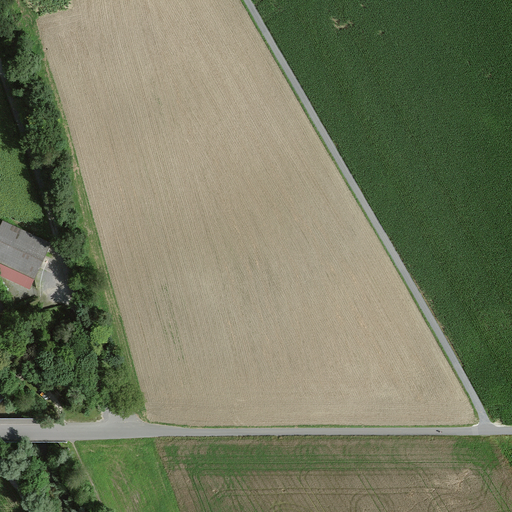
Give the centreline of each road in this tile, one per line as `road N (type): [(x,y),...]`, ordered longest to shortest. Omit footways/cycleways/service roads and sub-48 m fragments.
road 1 (unclassified): [(511,430),(0,430)]
road 2 (track): [(488,430),(247,0)]
road 3 (track): [(0,62),(124,432)]
